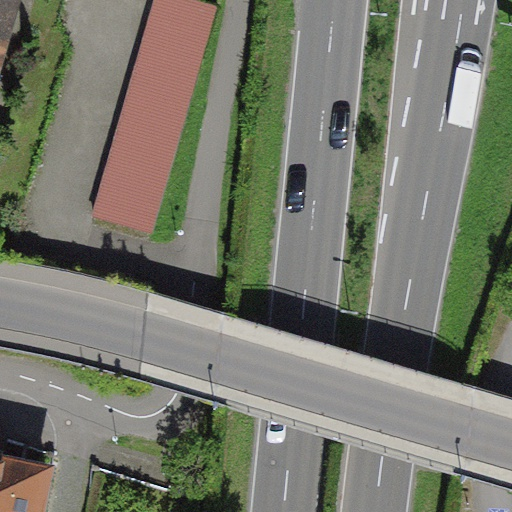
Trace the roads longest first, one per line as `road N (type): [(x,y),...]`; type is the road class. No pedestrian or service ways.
road 1 (residential): [(0,308),(138,337),(511,440)]
road 2 (primary): [(379,511),(462,0)]
road 3 (primary): [(340,0),(289,511)]
